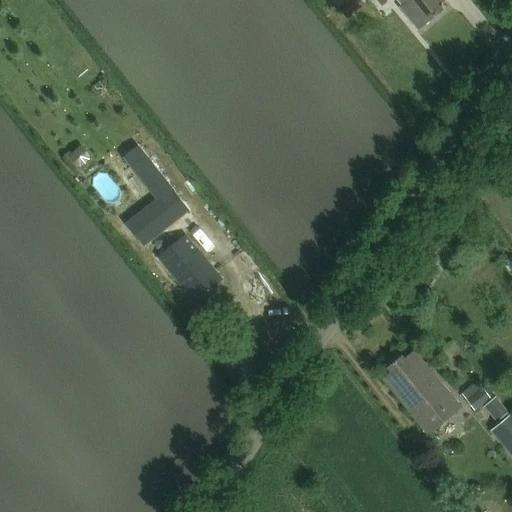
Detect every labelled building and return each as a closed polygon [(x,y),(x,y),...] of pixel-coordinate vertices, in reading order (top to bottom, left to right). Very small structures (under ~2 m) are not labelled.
[(347,17),(364,4),(360,0),(348,0),(339,7),(347,17)] [(444,0),(396,0),(402,6),(400,8),(418,31),(428,22),(429,23),(444,11),(440,7),(446,2),(444,0)] [(187,210),(138,147),(125,157),(159,200),(127,225),(143,245),(187,210)] [(186,235),(158,258),(190,298),(197,293),(201,298),(222,280),(186,235)] [(391,373),(383,379),(427,435),(461,409),(415,351),(405,359),(402,356),(387,368),(391,373)] [(491,398),(483,388),(466,400),(474,411),(491,398)] [(508,413),(496,397),(484,407),(496,423),(508,413)] [(511,418),(510,416),(490,432),(511,459),(511,418)]
